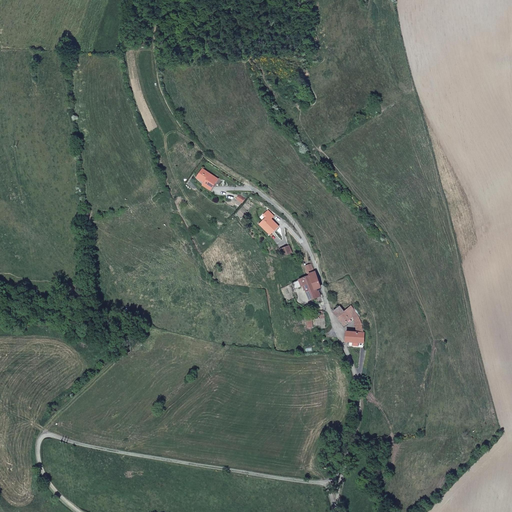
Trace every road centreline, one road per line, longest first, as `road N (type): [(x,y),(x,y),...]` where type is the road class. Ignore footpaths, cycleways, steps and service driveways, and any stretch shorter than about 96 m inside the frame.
road 1 (unclassified): [(79,511),(41,470),(38,446),(46,434),(284,479),(340,476)]
road 2 (unclassified): [(340,476),(356,423),(357,377),(306,243),(248,185)]
